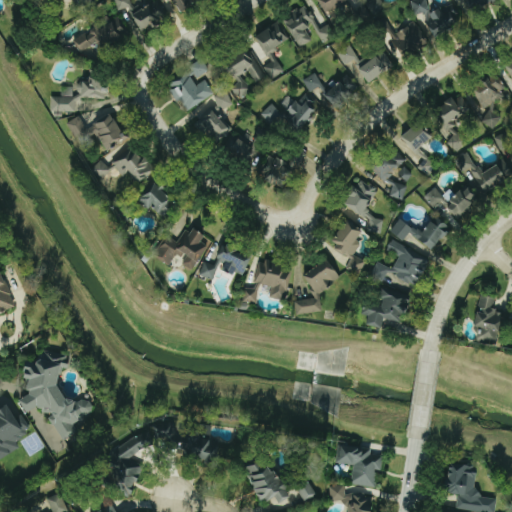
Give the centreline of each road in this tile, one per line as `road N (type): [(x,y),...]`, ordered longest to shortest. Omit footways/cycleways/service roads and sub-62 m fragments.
road 1 (residential): [(293,225),(193,168),(140,96),(149,63),(248,0)]
road 2 (residential): [(293,225),(324,169),(370,118),(511,21)]
road 3 (tertiary): [(427,361),(456,277),(511,215)]
